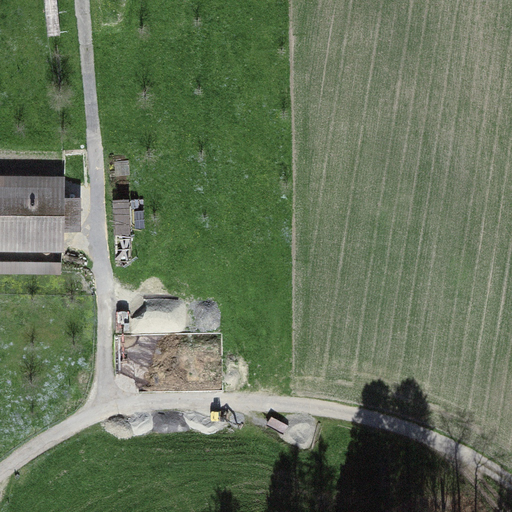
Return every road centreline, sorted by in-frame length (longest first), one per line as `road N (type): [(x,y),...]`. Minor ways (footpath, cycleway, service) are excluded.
road 1 (track): [(0,471),(111,405),(83,0)]
road 2 (track): [(111,405),(277,403),(377,419),(447,451),(504,511)]
